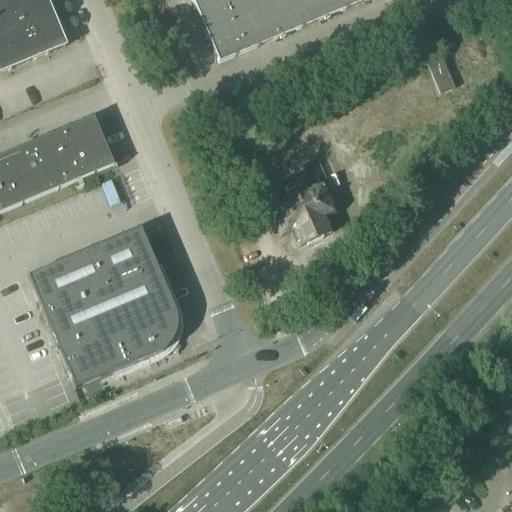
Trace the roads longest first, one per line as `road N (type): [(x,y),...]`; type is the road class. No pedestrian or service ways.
road 1 (primary): [(511,197),(208,511)]
road 2 (residential): [(246,366),(85,0)]
road 3 (residential): [(246,366),(324,326),(511,121)]
road 4 (primary): [(289,511),(511,278)]
road 5 (residential): [(246,366),(0,471)]
